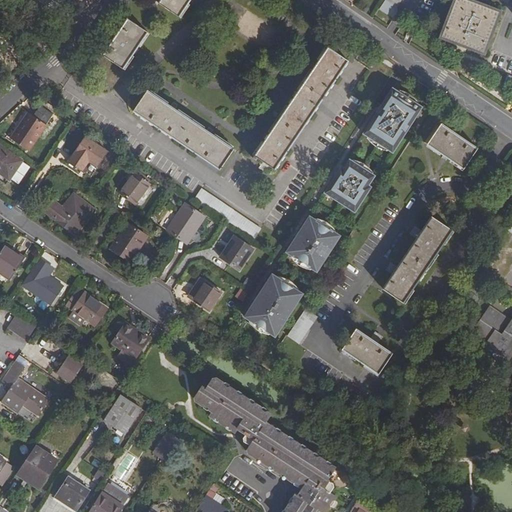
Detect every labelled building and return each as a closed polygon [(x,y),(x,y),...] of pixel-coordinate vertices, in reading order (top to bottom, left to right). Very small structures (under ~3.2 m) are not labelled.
[(161,0),(160,3),(180,16),(191,0),(161,0)] [(385,0),(384,2),(396,9),(401,0),(385,0)] [(499,14),(462,0),(453,0),(438,39),(481,56),(499,14)] [(43,12),(38,19),(46,25),(51,17),(43,12)] [(148,31),(129,18),(103,55),(123,68),(148,31)] [(253,157),(261,162),(257,168),(263,173),(267,166),(273,170),(347,62),(326,47),(253,157)] [(219,171),(234,150),(148,91),(133,112),(219,171)] [(373,119),(363,133),(392,153),(402,138),(401,136),(403,132),(405,132),(422,108),(397,92),(384,112),(381,110),(375,119),(373,119)] [(28,112),(10,138),(28,151),(53,115),(40,106),(36,111),(38,113),(35,118),(28,112)] [(427,145),(464,169),(478,148),(442,124),(427,145)] [(89,178),(107,152),(85,138),(68,163),(89,178)] [(0,173),(9,180),(20,164),(0,150),(0,173)] [(335,177),(325,193),(355,212),(368,192),(365,190),(374,176),(350,160),(340,174),(338,178),(335,177)] [(0,173),(0,182),(5,186),(9,180),(0,173)] [(145,181),(133,173),(120,193),(136,204),(150,185),(149,184),(149,183),(149,182),(148,182),(148,181),(147,181),(146,181),(145,181)] [(200,189),(193,200),(252,240),(260,229),(200,189)] [(46,213),(74,234),(84,222),(88,225),(98,213),(73,194),(61,209),(53,202),(46,213)] [(184,204),(166,230),(185,244),(204,216),(184,204)] [(395,272),(385,287),(405,301),(453,229),(433,215),(423,230),(419,236),(399,265),(395,272)] [(295,243),(290,247),(287,252),(317,271),(320,266),(322,259),(324,260),(332,247),(334,241),(336,241),(340,236),(310,216),(306,222),(308,224),(302,228),(294,240),(295,243)] [(84,222),(74,234),(78,238),(88,225),(84,222)] [(129,223),(112,248),(130,260),(139,246),(142,248),(149,237),(129,223)] [(413,233),(419,236),(423,230),(418,226),(413,233)] [(252,249),(234,237),(228,245),(231,247),(222,259),(238,270),(252,249)] [(4,247),(2,251),(21,263),(23,259),(4,247)] [(130,260),(112,248),(110,251),(128,263),(130,260)] [(21,263),(2,251),(0,253),(0,265),(13,274),(21,263)] [(39,260),(22,285),(51,305),(63,288),(48,277),(53,269),(39,260)] [(389,268),(395,272),(399,265),(394,262),(389,268)] [(13,274),(0,265),(0,271),(10,278),(13,274)] [(248,311),(245,317),(275,336),(279,331),(280,324),(282,325),(291,312),(289,310),(292,306),(294,306),(302,294),(272,274),(264,287),(265,289),(263,293),(261,293),(253,305),(254,308),(248,311)] [(199,279),(196,284),(202,288),(193,301),(208,311),(220,293),(199,279)] [(202,288),(196,284),(187,297),(193,301),(202,288)] [(76,288),(64,308),(95,329),(108,310),(76,288)] [(249,293),(243,289),(238,297),(244,301),(249,293)] [(504,322),(506,319),(490,309),(480,323),(484,325),(476,338),(508,360),(511,355),(511,322),(511,323),(510,326),(504,322)] [(307,310),(288,338),(299,345),(318,317),(307,310)] [(18,335),(26,322),(16,315),(8,328),(18,335)] [(35,327),(26,322),(18,335),(26,341),(35,327)] [(137,336),(140,333),(126,323),(124,327),(137,336)] [(149,339),(140,333),(137,336),(124,327),(112,344),(135,359),(149,339)] [(393,351),(379,341),(372,336),(358,327),(343,349),(379,373),(393,351)] [(375,332),(372,336),(379,341),(382,337),(375,332)] [(69,383),(83,365),(68,353),(54,371),(69,383)] [(25,370),(16,363),(1,383),(11,390),(1,404),(18,415),(23,407),(38,417),(49,402),(18,381),(25,370)] [(329,485),(330,483),(327,481),(336,468),(268,423),(273,415),(215,376),(207,389),(203,386),(194,399),(214,413),(212,416),(238,433),(240,430),(247,434),(243,441),(250,446),(247,452),(303,490),(299,496),(296,495),(284,511),(326,511),(336,498),(330,494),(334,488),(329,485)] [(120,396),(104,422),(125,436),(141,410),(120,396)] [(152,456),(160,461),(167,452),(175,438),(167,433),(152,456)] [(183,443),(175,438),(167,452),(174,456),(183,443)] [(35,449),(17,475),(39,490),(56,463),(35,449)] [(160,461),(168,466),(174,456),(167,452),(160,461)] [(130,469),(136,463),(130,456),(123,463),(130,469)] [(56,501),(73,511),(74,511),(88,492),(67,478),(54,499),(56,501)] [(213,485),(210,490),(216,494),(220,489),(213,485)] [(216,494),(210,490),(195,511),(226,511),(228,509),(213,499),(216,494)] [(102,494),(90,511),(120,511),(124,507),(102,494)] [(72,511),(73,511),(56,501),(54,505),(64,511),(72,511)]
